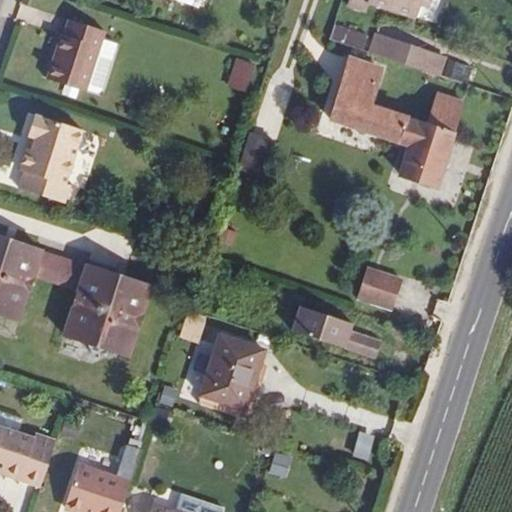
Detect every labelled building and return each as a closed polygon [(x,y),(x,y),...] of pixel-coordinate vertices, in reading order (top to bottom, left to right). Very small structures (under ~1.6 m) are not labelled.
[(146,9),(148,0),(136,0),(135,5),(146,9)] [(391,5),(392,0),(323,0),(317,17),(333,23),(337,13),(383,29),(387,16),(391,5)] [(395,18),(398,7),(391,5),(387,16),(395,18)] [(336,28),(334,39),(365,46),(368,35),(336,28)] [(84,70),(71,66),(76,49),(78,41),(41,29),(37,44),(35,44),(29,61),(32,62),(29,71),(26,70),(20,88),(58,101),(60,99),(70,103),(74,99),(84,70)] [(338,63),(342,50),(306,37),(301,51),(338,63)] [(418,68),(352,45),(345,65),(393,81),(412,87),(418,68)] [(84,70),(90,54),(76,49),(71,66),(84,70)] [(239,58),(230,87),(250,93),(259,65),(239,58)] [(471,81),(474,66),(456,63),(453,78),(471,81)] [(211,65),(202,92),(218,97),(227,70),(211,65)] [(370,152),(378,127),(339,115),(350,78),(320,68),(301,129),(370,152)] [(405,195),(433,111),(409,103),(399,134),(378,127),(370,152),(381,155),(372,183),(405,195)] [(37,191),(56,139),(8,123),(1,143),(4,145),(8,146),(4,158),(0,155),(0,198),(36,211),(42,193),(37,191)] [(226,140),(213,177),(235,185),(247,147),(226,140)] [(0,155),(4,158),(8,146),(4,145),(0,155)] [(0,306),(8,283),(16,259),(0,253),(0,306)] [(59,299),(67,275),(16,259),(8,283),(59,299)] [(110,364),(132,296),(67,275),(59,299),(45,343),(67,350),(74,363),(86,356),(110,364)] [(340,276),(331,306),(367,317),(376,288),(340,276)] [(200,342),(205,318),(188,314),(183,339),(200,342)] [(274,325),(266,348),(349,375),(354,359),(323,349),(325,342),(274,325)] [(188,349),(168,410),(211,423),(231,363),(188,349)] [(355,456),(370,460),(377,436),(361,432),(355,456)] [(0,487),(14,493),(29,447),(9,441),(8,444),(0,441),(0,487)] [(128,447),(122,477),(137,480),(143,450),(128,447)] [(277,453),(271,472),(286,478),(292,458),(277,453)] [(118,511),(128,481),(77,464),(64,506),(83,511),(118,511)] [(191,511),(154,500),(150,511),(191,511)]
